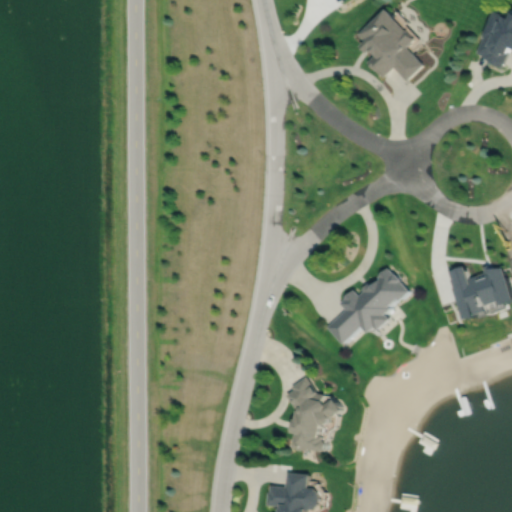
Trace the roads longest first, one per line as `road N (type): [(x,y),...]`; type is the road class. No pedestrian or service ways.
road 1 (residential): [(262,0),(275,140),(268,268),(218,511)]
road 2 (residential): [(133,0),(135,511)]
road 3 (residential): [(420,161),(429,132),(453,113),(493,115),(511,132),(510,195),(484,211),(444,205),(424,182),(420,161)]
road 4 (residential): [(420,161),(324,222),(264,296)]
road 5 (residential): [(272,49),(340,122),(420,161)]
